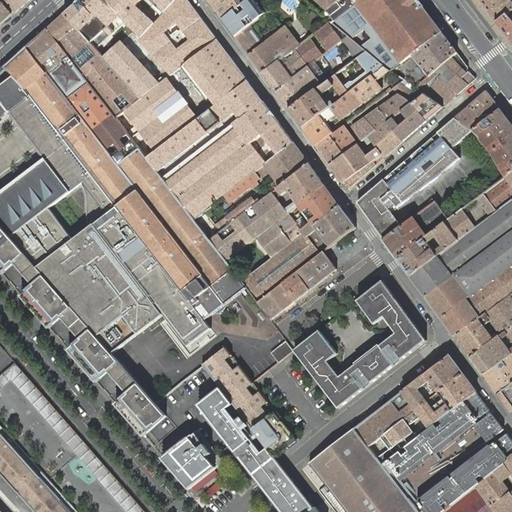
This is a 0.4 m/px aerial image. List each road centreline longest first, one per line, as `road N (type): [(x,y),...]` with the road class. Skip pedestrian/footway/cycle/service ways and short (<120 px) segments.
road 1 (residential): [(201,511),(0,282)]
road 2 (residential): [(235,511),(448,338)]
road 3 (residential): [(196,0),(346,201)]
road 4 (residential): [(0,333),(155,511)]
road 5 (residential): [(501,68),(346,201)]
road 6 (residential): [(283,329),(384,253)]
